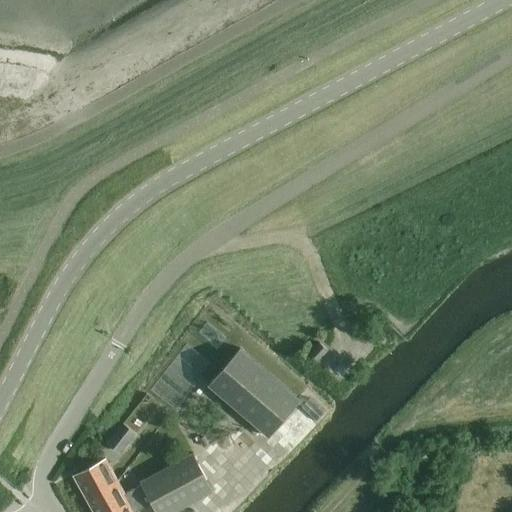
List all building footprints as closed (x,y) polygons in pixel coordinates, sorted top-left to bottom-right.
[(318,361),(328,350),(319,342),(310,353),(318,361)] [(208,384),(253,424),(268,437),(300,400),(239,348),(208,384)] [(135,433),(122,424),(107,443),(120,452),(135,433)] [(242,476),(263,464),(240,425),(206,445),(223,475),(230,470),(230,469),(236,465),(242,476)] [(123,491),(117,481),(86,497),(94,511),(134,511),(129,501),(145,493),(155,511),(173,511),(213,491),(193,453),(140,482),(123,491)] [(86,497),(117,481),(105,458),(74,476),(86,497)]
